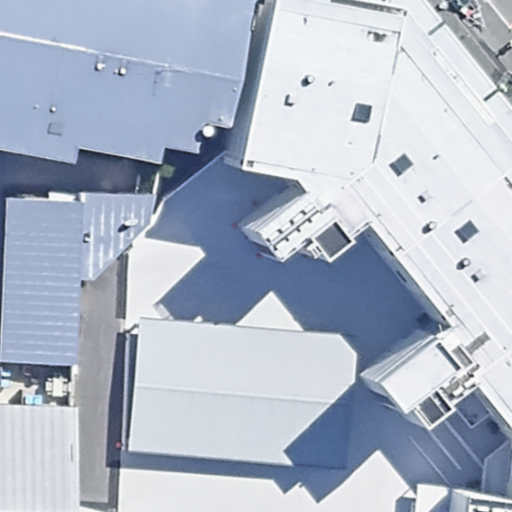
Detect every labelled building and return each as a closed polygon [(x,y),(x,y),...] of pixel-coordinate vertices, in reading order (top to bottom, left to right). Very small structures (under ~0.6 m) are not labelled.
[(0,0),(0,116),(296,167),(299,154),(322,0),(0,0)] [(511,144),(417,23),(352,0),(322,0),(299,154),(384,173),(493,318),(438,359),(483,419),(511,397),(511,144)] [(101,214),(0,206),(0,352),(90,359),(101,214)] [(338,332),(106,315),(97,450),(328,467),(338,332)] [(65,511),(69,405),(0,402),(0,511),(65,511)]
